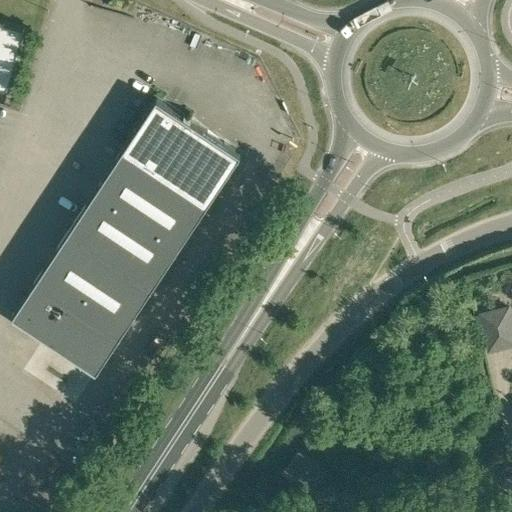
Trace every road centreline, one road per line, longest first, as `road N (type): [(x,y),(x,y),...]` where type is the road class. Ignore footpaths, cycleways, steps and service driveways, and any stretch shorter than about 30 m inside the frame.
road 1 (unclassified): [(195,511),(276,402),(373,293),(463,239),(511,221)]
road 2 (primary): [(132,511),(275,283)]
road 3 (primary): [(351,133),(275,283)]
road 4 (primary): [(275,283),(377,150)]
road 5 (residential): [(366,511),(511,480)]
road 6 (tertiary): [(206,0),(332,63)]
